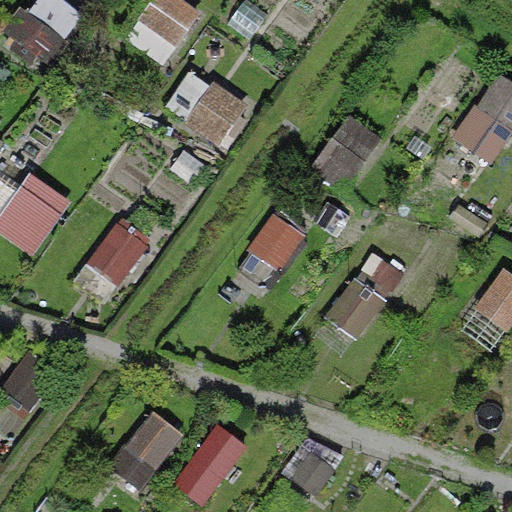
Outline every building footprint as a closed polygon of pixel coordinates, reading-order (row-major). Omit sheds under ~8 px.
[(50,60),(89,13),(73,0),(42,0),(16,32),(50,60)] [(158,0),(133,37),(172,63),(210,8),(198,0),(158,0)] [(463,143),(504,165),(511,149),(511,72),(504,68),(463,143)] [(357,192),(388,132),(350,113),(319,172),(357,192)] [(32,199),(12,228),(37,246),(57,217),(32,199)] [(129,284),(156,235),(122,217),(96,266),(129,284)] [(366,335),(408,271),(381,254),(339,317),(366,335)] [(511,268),(482,309),(511,330),(511,268)] [(165,465),(188,433),(160,413),(128,460),(148,473),(157,460),(165,465)] [(221,421),(183,487),(216,506),(254,440),(221,421)]
